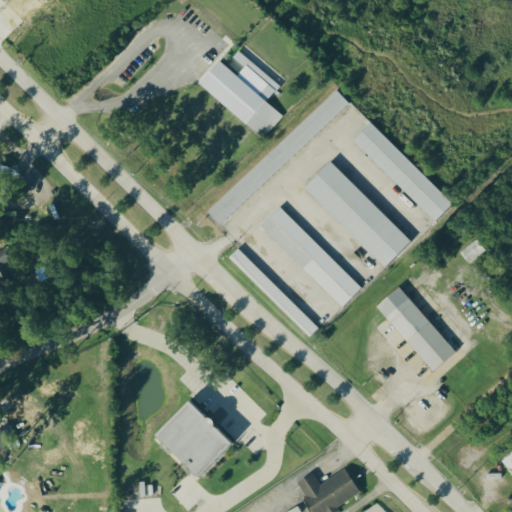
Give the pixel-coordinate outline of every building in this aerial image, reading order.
[(197,85),(217,63),(263,105),(243,127),(197,85)] [(207,213),(336,93),(348,107),(219,226),(207,213)] [(354,142),(368,126),(450,206),(432,223),(354,142)] [(305,191),(331,165),(408,244),(382,270),(305,191)] [(261,228),(279,210),(360,290),(342,308),(261,228)] [(229,260),(238,251),(318,329),(310,338),(229,260)] [(0,285),(15,282),(7,252),(0,254),(0,285)] [(376,309),(397,290),(452,355),(431,373),(376,309)] [(200,481),(235,446),(193,403),(158,438),(200,481)] [(0,474),(9,445),(16,447),(20,434),(0,427),(0,474)] [(511,453),(501,463),(511,476),(511,453)] [(336,511),(362,498),(347,471),(320,486),(314,475),(297,484),(313,511),(336,511)]
